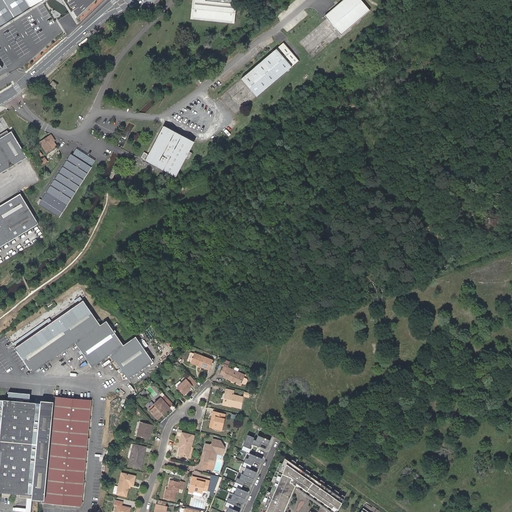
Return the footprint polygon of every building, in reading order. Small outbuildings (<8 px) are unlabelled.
[(0,0),(0,68),(2,68),(0,65),(0,27),(43,0),(42,0),(0,0)] [(194,16),(195,0),(193,0),(192,18),(235,23),(237,3),(235,3),(233,20),(194,16)] [(195,0),(194,16),(233,20),(235,3),(232,3),(232,0),(195,0)] [(342,35),(356,22),(347,11),(349,9),(346,5),(347,4),(343,0),(325,15),(342,35)] [(347,11),(356,22),(370,11),(360,0),(343,0),(347,4),(346,5),(349,9),(347,11)] [(284,43),(242,79),(257,96),(299,60),(295,56),(293,54),(284,43)] [(149,153),(146,159),(177,175),(186,157),(190,159),(193,153),(190,151),(194,142),(183,136),(184,133),(177,129),(176,132),(164,126),(149,153)] [(0,173),(27,158),(11,132),(0,139),(0,173)] [(53,143),(49,137),(40,143),(46,153),(56,147),(53,143)] [(74,148),(70,155),(91,168),(95,162),(74,148)] [(91,168),(70,155),(41,200),(41,201),(38,205),(58,218),(61,214),(62,214),(91,168)] [(0,248),(38,225),(20,194),(0,206),(0,248)] [(83,302),(15,349),(32,374),(75,344),(92,368),(111,355),(128,380),(153,363),(135,338),(123,346),(106,322),(100,326),(83,302)] [(199,365),(199,366),(210,371),(213,361),(195,354),(191,363),(197,366),(197,364),(199,365)] [(235,382),(235,383),(241,386),(246,376),(229,368),(229,367),(225,365),(221,375),(225,377),(224,378),(233,382),(233,381),(235,382)] [(184,395),(191,390),(190,388),(193,386),(187,379),(178,387),(184,395)] [(228,395),(226,405),(242,409),(244,398),(234,396),(235,392),(227,391),(227,394),(228,395)] [(81,507),(91,401),(53,397),(53,402),(40,401),(40,404),(29,403),(30,394),(8,392),(7,401),(3,400),(3,401),(0,400),(0,492),(2,493),(2,497),(13,499),(14,494),(19,495),(32,496),(31,499),(31,500),(43,501),(43,503),(81,507)] [(173,404),(165,396),(161,399),(169,408),(173,404)] [(161,399),(161,398),(149,409),(156,418),(162,413),(163,415),(170,408),(169,408),(161,399)] [(222,431),(226,415),(214,412),(211,428),(222,431)] [(149,440),(152,426),(141,423),(137,437),(149,440)] [(183,437),(181,437),(179,447),(181,447),(179,456),(188,458),(192,440),(193,440),(194,436),(184,434),(183,437)] [(250,445),(252,441),(253,439),(246,437),(240,452),(248,455),(250,450),(248,449),(250,445)] [(260,444),(267,447),(269,442),(256,437),(254,442),(252,441),(250,445),(258,448),(260,444)] [(213,471),(217,454),(223,456),(225,448),(220,447),(222,442),(214,440),(213,444),(210,446),(206,445),(206,448),(208,449),(207,451),(205,462),(203,469),(213,471)] [(143,452),(145,452),(146,448),(133,445),(128,466),(141,469),(143,460),(141,459),(143,452)] [(257,469),(261,460),(249,455),(247,460),(244,459),(243,464),(257,469)] [(327,508),(332,511),(336,511),(341,504),(338,502),(339,499),(284,461),(261,511),(283,511),(290,497),(288,496),(292,487),(294,487),(295,486),(302,491),(303,489),(307,491),(305,494),(309,496),(311,494),(314,496),(313,498),(316,501),(318,499),(321,501),(320,503),(324,505),(325,504),(328,506),(327,508)] [(252,480),(257,469),(243,464),(241,468),(245,469),(242,476),(252,480)] [(128,487),(127,487),(127,485),(130,486),(133,486),(135,477),(122,474),(119,485),(116,485),(114,492),(117,493),(117,494),(126,497),(128,487)] [(249,489),(252,480),(242,476),(241,475),(239,481),(236,480),(235,483),(249,489)] [(214,493),(220,478),(212,476),(211,482),(206,481),(205,483),(197,481),(198,478),(193,477),(189,493),(194,494),(195,492),(204,494),(204,490),(214,493)] [(180,483),(171,481),(169,490),(167,489),(165,499),(174,501),(176,492),(178,492),(179,489),(183,490),(185,483),(181,482),(180,483)] [(244,500),(249,489),(235,483),(233,487),(236,489),(233,495),(244,500)] [(240,509),(244,500),(233,495),(232,495),(230,500),(228,499),(226,503),(240,509)] [(128,511),(130,508),(121,506),(122,503),(115,501),(114,505),(117,505),(115,511),(128,511)] [(238,511),(240,509),(226,503),(224,507),(228,509),(226,511),(238,511)]
